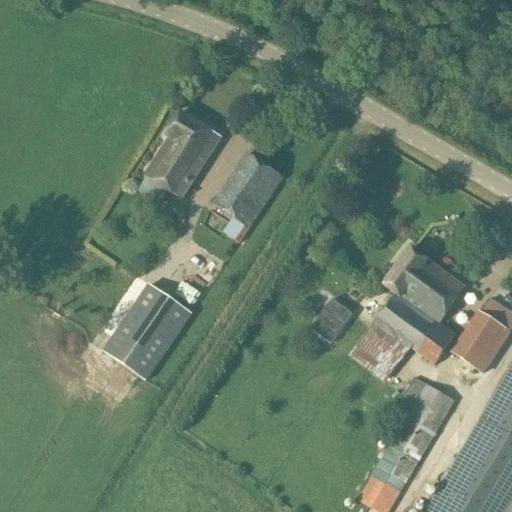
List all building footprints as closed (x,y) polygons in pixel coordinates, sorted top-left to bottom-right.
[(142,178),(181,203),(220,142),(179,116),(165,137),(168,139),(142,178)] [(223,234),(240,245),(282,180),(246,156),(212,206),(233,220),(223,234)] [(349,358),(385,384),(410,349),(434,367),(456,338),(439,326),(465,290),(410,250),(384,286),(395,294),(349,358)] [(102,353),(146,383),(192,315),(148,286),(102,353)] [(332,301),(309,333),(330,348),(353,316),(332,301)] [(511,329),(511,316),(490,302),(455,355),(483,374),(511,329)] [(511,511),(511,369),(426,511),(511,511)] [(376,511),(389,511),(454,403),(414,379),(404,396),(393,414),(404,421),(357,500),(376,511)]
